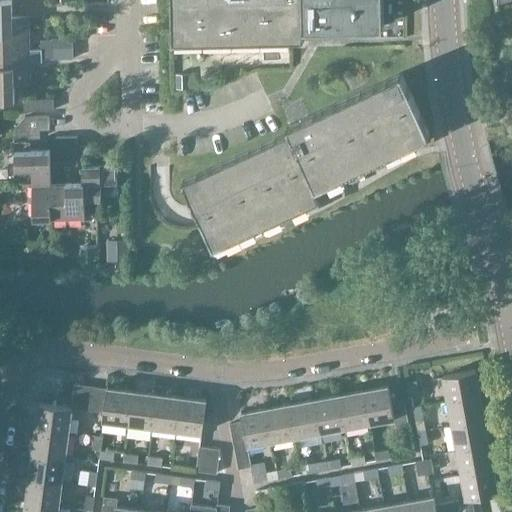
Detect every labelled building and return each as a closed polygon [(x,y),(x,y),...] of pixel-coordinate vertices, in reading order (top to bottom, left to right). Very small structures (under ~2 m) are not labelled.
[(15,16),(14,0),(0,0),(0,33),(14,34),(14,16),(15,16)] [(20,16),(30,16),(30,17),(40,17),(39,0),(28,0),(29,4),(20,4),(20,16)] [(304,39),(303,27),(382,25),(381,0),(170,0),(171,42),(304,39)] [(0,33),(0,50),(31,49),(30,17),(30,16),(20,16),(15,16),(14,16),(14,34),(0,33)] [(40,39),(41,49),(42,49),(73,48),(73,37),(51,38),(51,39),(40,39)] [(73,48),(42,49),(42,58),(52,58),(73,58),(73,48)] [(32,84),(31,61),(42,61),(42,58),(42,49),(41,49),(31,49),(0,50),(0,68),(14,68),(15,85),(32,84)] [(15,85),(14,68),(0,68),(0,101),(16,101),(15,85)] [(429,134),(401,72),(300,119),(286,125),(289,130),(182,181),(198,215),(213,247),(320,198),(315,187),(429,134)] [(53,98),(23,99),(23,110),(53,110),(53,98)] [(24,116),(15,127),(15,135),(28,135),(28,137),(40,137),(39,129),(48,129),(48,127),(48,116),(27,116),(24,116)] [(55,167),(64,167),(64,136),(54,136),(55,167)] [(77,167),(77,145),(76,136),(64,136),(64,167),(77,167)] [(31,151),(31,141),(13,141),(14,170),(30,170),(31,185),(49,184),(48,151),(31,151)] [(81,145),(81,165),(82,165),(91,165),(91,156),(91,145),(81,145)] [(81,183),(82,183),(82,200),(83,200),(100,200),(99,184),(116,183),(115,165),(92,166),(80,166),(81,183)] [(82,183),(81,183),(65,184),(66,201),(48,201),(49,219),(84,218),(83,200),(82,200),(82,183)] [(48,201),(66,201),(65,184),(49,184),(31,185),(32,220),(49,219),(48,201)] [(476,369),(443,375),(448,400),(480,394),(476,369)] [(419,394),(417,380),(409,381),(411,395),(419,394)] [(71,407),(79,408),(82,385),(74,384),(71,407)] [(82,385),(79,408),(91,410),(94,387),(82,385)] [(388,385),(364,390),(370,422),(394,418),(391,402),(388,385)] [(94,387),(91,410),(103,411),(106,388),(94,387)] [(103,411),(102,420),(127,423),(131,390),(106,387),(106,388),(103,411)] [(131,390),(127,423),(151,426),(152,426),(156,393),(131,390)] [(364,390),(339,394),(345,427),(370,422),(364,390)] [(156,393),(152,426),(176,429),(177,429),(181,397),(156,393)] [(339,394),(314,399),(320,431),(345,427),(339,394)] [(480,394),(448,400),(452,424),(484,419),(480,394)] [(181,397),(177,429),(200,432),(202,432),(203,417),(206,400),(181,397)] [(314,399),(290,403),(296,436),(320,431),(314,399)] [(404,400),(391,402),(394,418),(395,425),(408,423),(404,400)] [(39,403),(35,427),(68,432),(71,407),(39,403)] [(290,403),(265,408),(271,440),(296,436),(290,403)] [(424,419),(421,405),(413,406),(416,420),(424,419)] [(265,408),(241,412),(242,421),(246,443),(247,445),(271,440),(265,408)] [(484,419),(452,424),(457,449),(489,443),(484,419)] [(242,421),(230,423),(234,445),(246,443),(242,421)] [(35,427),(32,452),(65,457),(68,432),(35,427)] [(420,444),(428,443),(426,429),(417,430),(420,444)] [(100,450),(101,450),(103,436),(94,435),(93,449),(100,450)] [(246,443),(234,445),(238,468),(251,466),(247,445),(246,443)] [(489,443),(457,449),(461,474),(493,468),(489,443)] [(209,448),(199,446),(195,470),(206,471),(209,448)] [(219,449),(209,448),(206,471),(216,473),(219,449)] [(374,452),(376,460),(390,457),(389,449),(374,452)] [(114,452),(101,450),(100,450),(99,458),(113,460),(114,452)] [(32,452),(29,477),(61,481),(65,457),(32,452)] [(137,463),(138,455),(124,453),(123,461),(137,463)] [(364,454),(350,456),(351,465),(365,462),(364,454)] [(161,466),(162,458),(149,456),(148,464),(161,466)] [(327,469),(341,466),(340,458),(326,461),(327,469)] [(431,458),(423,459),(426,474),(434,472),(431,458)] [(423,459),(415,461),(418,475),(426,474),(423,459)] [(301,465),(303,473),(317,471),(315,462),(301,465)] [(403,471),(402,463),(388,466),(390,474),(403,471)] [(237,470),(241,486),(250,484),(246,467),(237,470)] [(277,470),(278,478),(292,475),(291,467),(277,470)] [(365,478),(379,476),(377,468),(364,470),(365,478)] [(493,468),(461,474),(465,498),(498,493),(493,468)] [(145,480),(146,472),(132,470),(131,478),(145,480)] [(90,471),(89,474),(88,485),(96,486),(98,472),(90,471)] [(267,480),(266,472),(252,474),(254,482),(267,480)] [(355,480),(354,472),(340,474),(342,483),(355,480)] [(170,475),(156,473),(155,481),(169,483),(170,475)] [(194,486),(195,478),(181,476),(180,484),(194,486)] [(316,479),(318,487),(331,485),(330,476),(316,479)] [(29,477),(25,502),(58,506),(61,481),(29,477)] [(220,481),(206,480),(205,488),(219,489),(220,481)] [(305,481),(291,484),(292,492),(306,489),(305,481)] [(283,493),(281,485),(268,488),(269,496),(283,493)] [(94,496),(86,495),(84,509),(92,511),(94,496)] [(434,496),(409,501),(411,511),(436,511),(435,504),(434,496)] [(103,497),(101,511),(114,511),(116,506),(117,498),(103,497)] [(460,511),(459,499),(447,502),(449,511),(460,511)] [(411,511),(409,501),(385,505),(385,511),(411,511)] [(25,502),(23,511),(57,511),(58,506),(25,502)] [(449,511),(447,502),(435,504),(436,511),(449,511)] [(190,511),(215,511),(216,506),(191,503),(190,511)]
